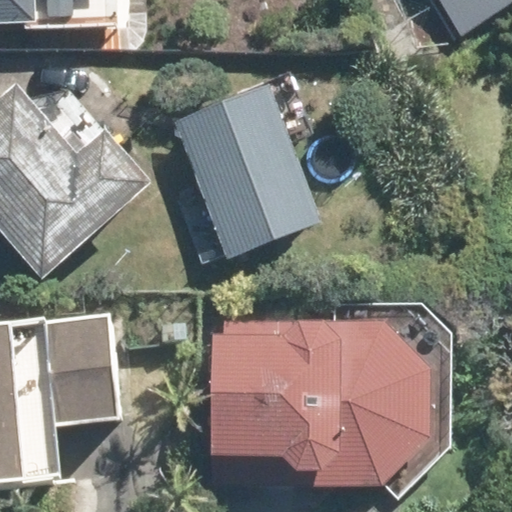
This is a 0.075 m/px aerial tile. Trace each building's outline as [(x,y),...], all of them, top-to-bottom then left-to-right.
[(0,0),(0,22),(27,22),(26,0),(0,0)] [(433,0),(454,33),(504,0),(433,0)] [(5,85),(0,90),(0,241),(31,277),(141,182),(93,127),(63,153),(5,85)] [(259,88),(169,122),(220,255),(310,221),(259,88)] [(147,308),(145,339),(173,341),(176,310),(147,308)] [(199,333),(198,453),(206,453),(207,484),(367,485),(418,436),(419,368),(414,363),(434,343),(403,311),(382,333),(372,324),(216,321),(216,333),(199,333)] [(0,481),(43,478),(39,422),(106,417),(97,315),(0,322),(0,481)]
